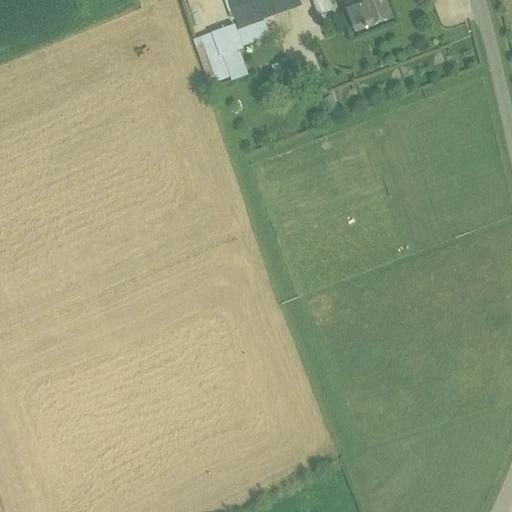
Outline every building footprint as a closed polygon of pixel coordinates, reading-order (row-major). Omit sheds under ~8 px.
[(229,0),(239,29),(264,20),(303,6),(300,0),(229,0)] [(347,6),(357,33),(391,21),(383,0),(363,0),(347,6)] [(239,29),(237,30),(243,48),(270,38),(264,20),(239,29)] [(236,28),(203,39),(217,81),(231,76),(232,81),(248,76),(240,51),(244,50),(243,48),(237,30),(236,28)] [(272,66),(276,79),(284,76),(280,64),(272,66)]
